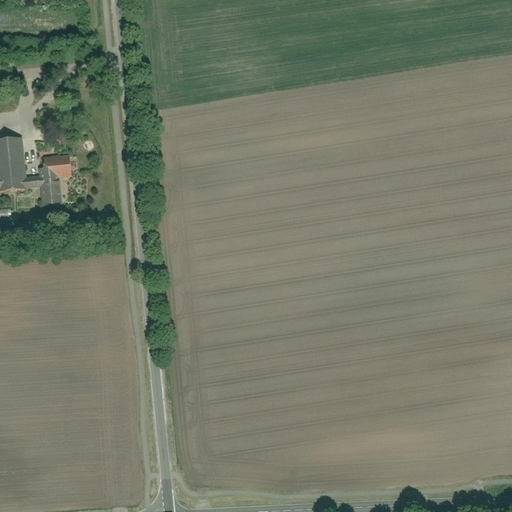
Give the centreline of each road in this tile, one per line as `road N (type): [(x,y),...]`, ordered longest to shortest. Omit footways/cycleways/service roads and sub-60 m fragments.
road 1 (tertiary): [(121,0),(169,511)]
road 2 (tertiary): [(245,511),(511,501)]
